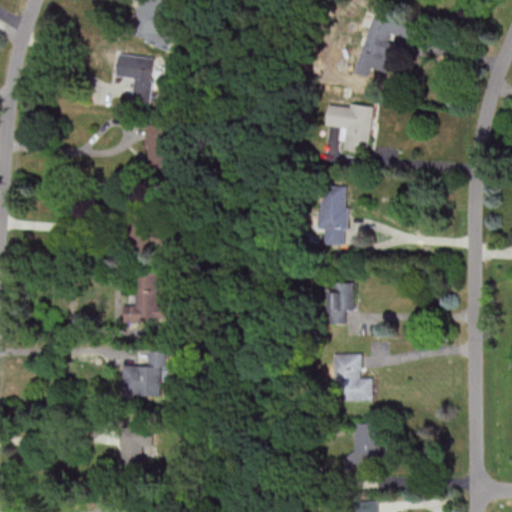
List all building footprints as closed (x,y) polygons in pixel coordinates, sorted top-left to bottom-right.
[(143,0),(133,27),(170,41),(179,19),(161,12),(165,0),(143,0)] [(356,73),(371,78),(374,69),(386,73),(398,35),(413,40),(420,20),(379,6),(356,73)] [(154,98),(156,57),(128,55),(127,77),(137,77),(136,97),(154,98)] [(346,150),(360,151),(361,142),(371,143),(376,105),(332,101),(329,126),(348,128),(346,150)] [(148,169),(171,169),(172,126),(148,125),(148,169)] [(326,244),(349,244),(350,185),(323,185),(322,229),(327,229),(326,244)] [(156,201),(131,201),(132,252),(157,252),(156,201)] [(161,305),(160,272),(138,272),(138,305),(126,305),(127,321),(168,320),(168,305),(161,305)] [(332,282),(332,322),(346,322),(346,312),(356,312),(356,282),(332,282)] [(124,364),(124,396),(168,396),(168,350),(150,350),(150,364),(124,364)] [(363,353),(339,353),(339,400),(374,400),(375,378),(363,377),(363,353)] [(357,452),(348,452),(348,470),(381,470),(381,422),(357,422),(357,452)] [(147,470),(147,447),(157,447),(157,426),(123,426),(123,470),(147,470)] [(359,511),(379,511),(379,501),(360,501),(359,511)]
